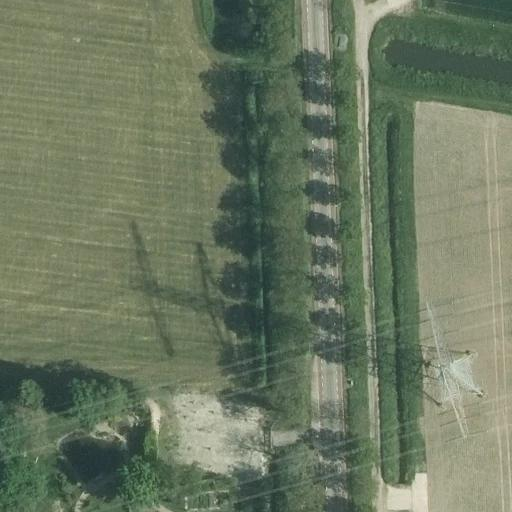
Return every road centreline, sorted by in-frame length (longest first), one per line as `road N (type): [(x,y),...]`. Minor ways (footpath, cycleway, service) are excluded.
road 1 (track): [(387,511),(355,0)]
road 2 (secondary): [(334,511),(313,0)]
